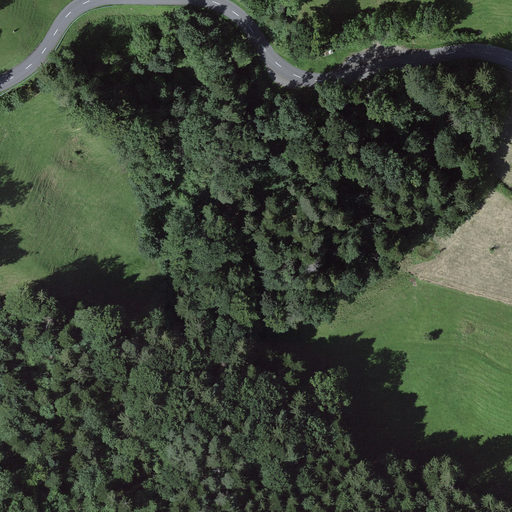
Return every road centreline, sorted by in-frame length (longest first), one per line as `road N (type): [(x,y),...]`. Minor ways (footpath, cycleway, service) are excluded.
road 1 (tertiary): [(212,0),(234,7),(296,78),(317,81),(472,49),(511,61)]
road 2 (tertiary): [(0,87),(40,60),(70,13),(96,0)]
